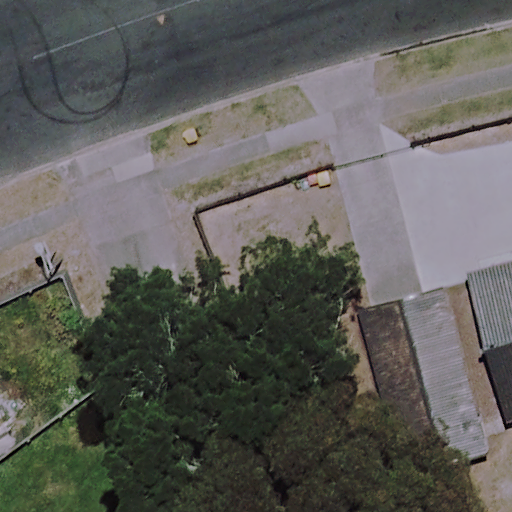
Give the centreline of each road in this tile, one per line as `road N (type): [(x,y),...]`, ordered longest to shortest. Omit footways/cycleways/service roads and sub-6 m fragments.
road 1 (unknown): [(0,221),(191,511)]
road 2 (residential): [(206,0),(0,71)]
